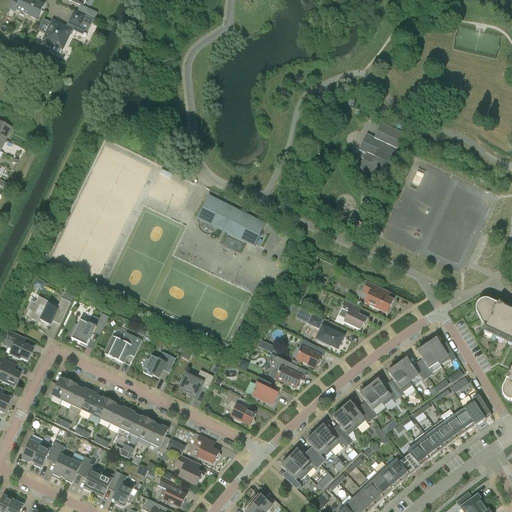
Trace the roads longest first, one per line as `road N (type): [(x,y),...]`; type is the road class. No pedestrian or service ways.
road 1 (residential): [(259,453),(440,311),(511,429)]
road 2 (residential): [(0,452),(44,362),(60,355),(259,453)]
